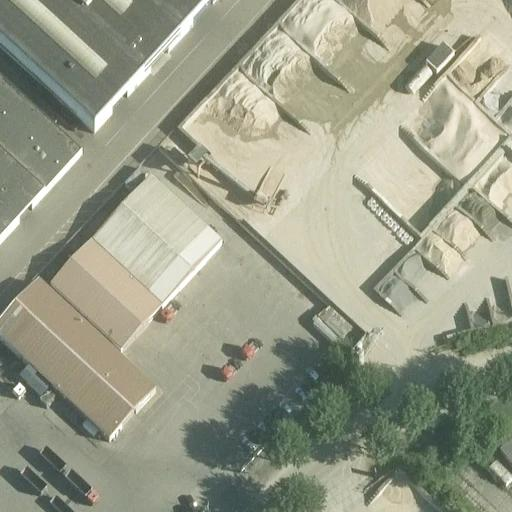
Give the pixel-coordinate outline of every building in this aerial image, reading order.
[(0,0),(0,48),(92,134),(214,0),(0,0)] [(435,76),(453,57),(442,47),(424,66),(435,76)] [(0,82),(0,243),(81,156),(0,82)] [(50,289),(120,355),(221,246),(150,181),(50,289)] [(38,285),(0,325),(0,342),(109,443),(155,394),(38,285)] [(341,382),(316,394),(321,403),(346,392),(341,382)] [(511,442),(499,452),(511,469),(511,442)]
